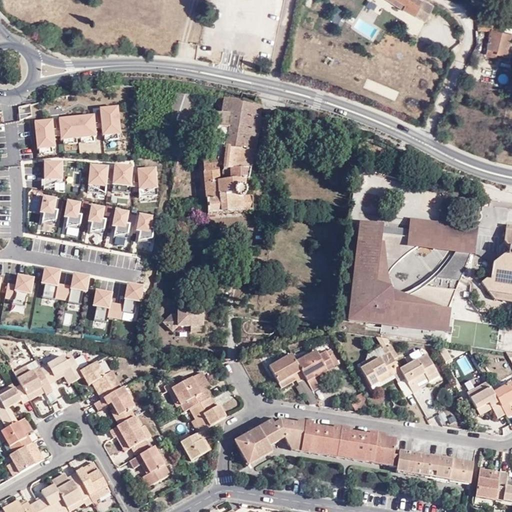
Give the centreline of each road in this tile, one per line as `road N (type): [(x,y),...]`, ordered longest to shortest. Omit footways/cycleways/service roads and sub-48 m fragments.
road 1 (secondary): [(424,142),(318,99),(201,71),(74,68)]
road 2 (residential): [(254,410),(493,444),(511,440)]
road 3 (unclassified): [(424,142),(470,27),(442,0)]
